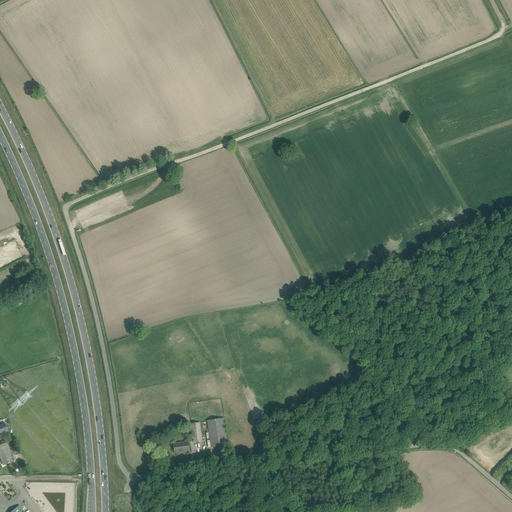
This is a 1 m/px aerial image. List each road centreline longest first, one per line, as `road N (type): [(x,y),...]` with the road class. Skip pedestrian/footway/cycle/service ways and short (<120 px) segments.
road 1 (unclassified): [(132,480),(119,461),(102,345),(66,207),(498,35)]
road 2 (primary): [(105,511),(80,313),(33,172),(0,105)]
road 3 (unclassified): [(511,497),(457,449),(438,444),(217,461),(132,480)]
road 4 (primary): [(0,141),(63,317),(87,444),(90,511)]
